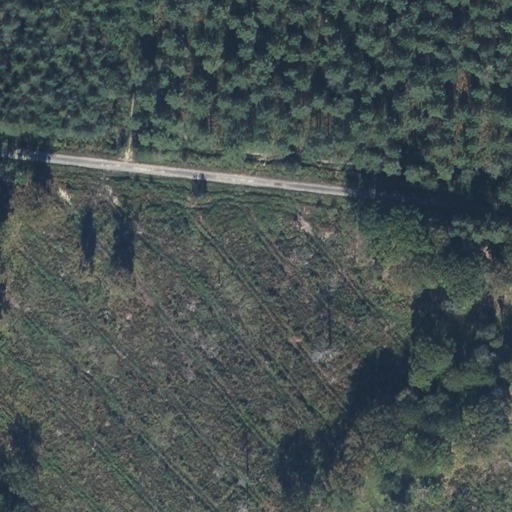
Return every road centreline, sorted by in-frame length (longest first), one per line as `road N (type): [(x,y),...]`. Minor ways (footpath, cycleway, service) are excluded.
road 1 (track): [(128,166),(511,209)]
road 2 (track): [(0,150),(128,166)]
